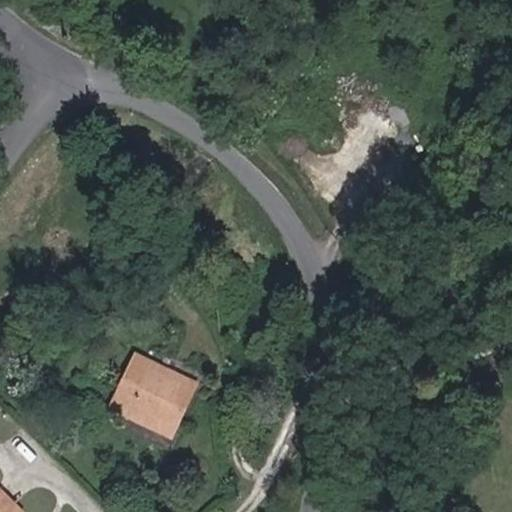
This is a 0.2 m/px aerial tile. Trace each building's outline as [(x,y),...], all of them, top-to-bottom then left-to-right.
[(391,63),(337,37),(286,148),(336,174),(391,63)] [(406,199),(390,191),(359,257),(373,265),(406,199)] [(134,248),(121,263),(136,277),(149,262),(134,248)] [(174,430),(200,379),(142,350),(116,400),(174,430)] [(24,511),(27,509),(3,483),(0,486),(0,511),(24,511)]
